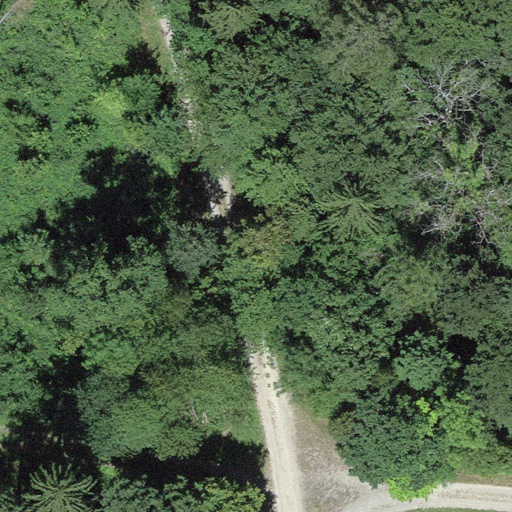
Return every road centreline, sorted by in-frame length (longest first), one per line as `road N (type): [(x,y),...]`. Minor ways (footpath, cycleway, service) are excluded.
road 1 (track): [(285,511),(262,360),(171,0)]
road 2 (track): [(0,430),(283,482),(511,499)]
